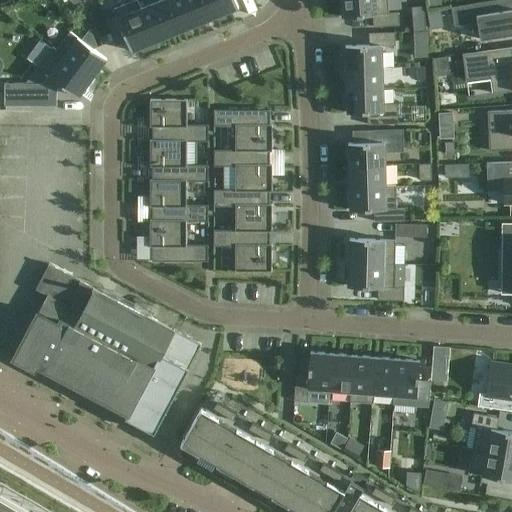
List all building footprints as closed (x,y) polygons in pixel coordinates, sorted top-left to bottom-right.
[(135,0),(134,0),(114,9),(116,15),(127,41),(131,51),(152,42),(139,9),(135,0)] [(139,9),(152,42),(173,34),(160,0),(139,9)] [(184,0),(160,0),(173,34),(195,25),(184,0)] [(208,0),(184,0),(195,25),(216,17),(208,0)] [(235,0),(208,0),(216,17),(238,7),(235,0)] [(399,25),(398,11),(388,12),(386,0),(340,0),(342,16),(372,14),(373,27),(399,25)] [(501,0),(489,0),(452,6),(455,26),(480,22),(483,42),(511,37),(511,12),(504,14),(502,1),(501,0)] [(440,11),(426,13),(429,28),(442,26),(440,11)] [(116,15),(104,20),(115,45),(127,41),(116,15)] [(69,31),(56,50),(93,77),(106,59),(69,31)] [(382,45),(395,45),(395,31),(369,32),(369,45),(345,45),(346,68),(382,67),(382,45)] [(25,83),(4,83),(4,105),(56,105),(56,89),(60,83),(78,96),(92,78),(55,50),(55,49),(52,47),(37,66),(49,74),(42,83),(25,83)] [(238,57),(245,73),(266,64),(259,47),(238,57)] [(511,48),(463,56),(467,81),(491,78),(494,95),(511,92),(511,48)] [(446,55),(433,56),(435,73),(448,71),(446,55)] [(423,66),(415,66),(415,77),(423,77),(423,66)] [(383,90),(382,67),(346,68),(346,92),(383,90)] [(367,124),(397,123),(397,103),(383,103),(383,90),(346,92),(347,112),(367,111),(367,124)] [(185,99),(148,99),(148,126),(151,126),(150,139),(185,139),(185,141),(207,141),(207,124),(185,124),(185,99)] [(270,109),(213,109),(213,125),(235,126),(235,149),(235,150),(269,151),(272,151),(272,123),(270,123),(270,109)] [(511,109),(487,111),(489,150),(511,149),(511,109)] [(452,113),(437,114),(438,138),(453,138),(452,113)] [(372,130),(372,142),(348,143),(348,165),(386,164),(386,150),(403,149),(402,129),(372,130)] [(185,164),(185,141),(185,139),(150,139),(148,139),(148,166),(150,166),(150,179),(185,179),(185,181),(207,181),(207,164),(185,164)] [(213,165),(235,165),(235,189),(235,191),(269,191),(272,191),(272,163),(269,163),(269,151),(235,150),(235,149),(213,149),(213,165)] [(511,161),(486,162),(487,190),(504,189),(505,203),(511,203),(511,161)] [(419,179),(431,179),(431,163),(418,163),(419,179)] [(455,163),(444,164),(444,176),(456,176),(455,163)] [(349,187),(387,186),(386,164),(348,165),(349,187)] [(148,206),(150,206),(150,219),(185,219),(185,221),(207,221),(207,204),(185,204),(185,181),(185,179),(150,179),(148,179),(148,206)] [(350,210),(379,209),(380,221),(406,220),(405,207),(397,207),(397,186),(387,186),(349,187),(350,210)] [(133,214),(144,214),(145,190),(134,189),(133,214)] [(213,189),(213,205),(235,205),(235,229),(235,231),(269,231),(271,231),(272,203),(269,203),(269,191),(235,191),(235,189),(213,189)] [(206,261),(206,244),(185,244),(185,221),(185,219),(150,219),(148,219),(148,246),(150,246),(150,261),(206,261)] [(395,225),(395,238),(425,239),(425,226),(395,225)] [(271,243),(269,243),(269,231),(235,231),(235,229),(213,228),(213,245),(235,245),(235,271),(271,271),(271,243)] [(349,250),(348,262),(364,263),(394,263),(395,240),(356,239),(349,238),(349,250)] [(348,262),(348,286),(378,287),(377,299),(403,300),(403,287),(394,287),(394,278),(394,264),(348,262)] [(47,263),(46,265),(35,288),(46,294),(38,312),(37,311),(13,358),(34,369),(35,365),(127,412),(125,416),(154,431),(200,340),(47,263)] [(434,345),(433,362),(448,363),(449,349),(449,346),(434,345)] [(295,374),(293,400),(307,401),(328,403),(329,389),(332,353),(310,351),(308,375),(296,374),(295,374)] [(332,353),(329,389),(351,391),(354,355),(332,353)] [(351,391),(350,401),(371,402),(372,393),(375,357),(354,355),(351,391)] [(375,357),(372,393),(373,393),(394,395),(397,358),(375,357)] [(394,395),(393,403),(416,405),(431,406),(433,383),(418,382),(419,360),(397,358),(394,395)] [(479,392),(477,405),(511,410),(511,364),(491,362),(487,393),(479,392)] [(331,511),(351,479),(351,478),(211,397),(204,409),(201,408),(181,443),(184,445),(179,453),(280,511),(331,511)] [(473,412),(471,425),(476,426),(472,449),(511,456),(511,431),(496,429),(499,417),(473,412)] [(371,444),(371,462),(388,462),(388,444),(371,444)] [(511,456),(472,449),(468,472),(511,480),(511,456)] [(403,478),(416,479),(418,453),(405,452),(403,478)] [(423,465),(422,478),(449,481),(451,469),(423,465)] [(351,479),(331,511),(348,511),(362,486),(351,479)] [(422,511),(366,480),(362,486),(348,511),(422,511)]
